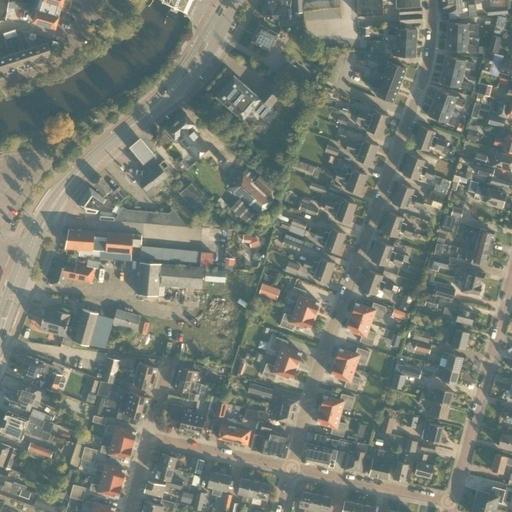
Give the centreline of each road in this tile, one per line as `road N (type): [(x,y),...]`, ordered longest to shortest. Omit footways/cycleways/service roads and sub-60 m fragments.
road 1 (residential): [(290,467),(308,391),(423,77),(429,0)]
road 2 (residential): [(450,502),(511,273)]
road 3 (residential): [(450,502),(290,467)]
road 4 (secondary): [(119,135),(188,81),(226,23)]
road 5 (secondary): [(213,16),(177,74),(119,135)]
road 6 (residential): [(290,467),(149,439)]
road 7 (residential): [(0,80),(61,60),(90,0)]
